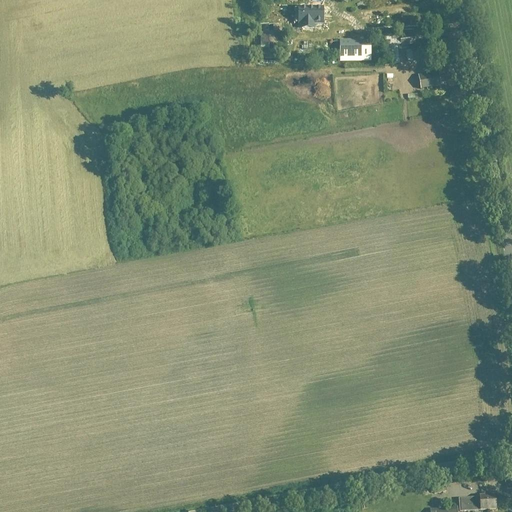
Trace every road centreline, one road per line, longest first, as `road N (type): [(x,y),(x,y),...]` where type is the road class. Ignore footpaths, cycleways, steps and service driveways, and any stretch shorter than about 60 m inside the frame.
road 1 (unclassified): [(218,511),(511,457)]
road 2 (tertiary): [(511,286),(458,0)]
